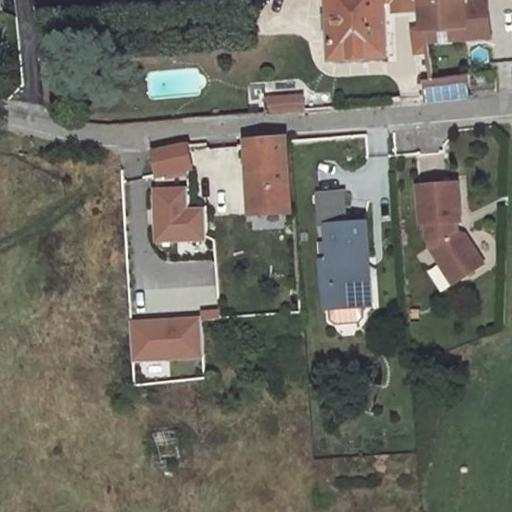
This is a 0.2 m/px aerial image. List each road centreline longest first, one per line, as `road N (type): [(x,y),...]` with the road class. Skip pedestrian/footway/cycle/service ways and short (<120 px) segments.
road 1 (unclassified): [(39,123),(114,141),(511,110)]
road 2 (residential): [(32,0),(45,86),(39,123)]
